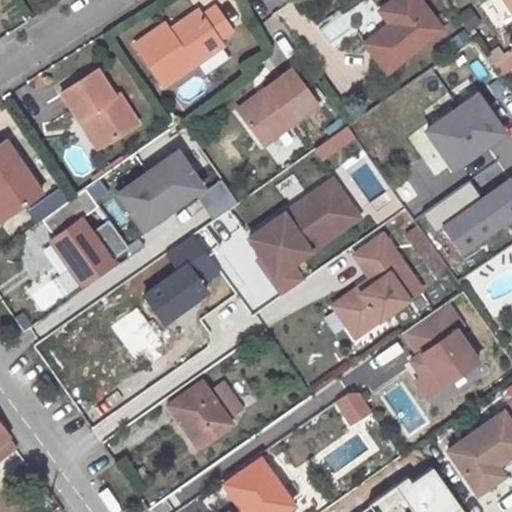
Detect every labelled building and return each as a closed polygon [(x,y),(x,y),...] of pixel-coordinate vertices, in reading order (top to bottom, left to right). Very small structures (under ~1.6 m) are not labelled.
[(387,68),(443,27),(422,0),(389,0),(381,6),(391,19),(365,38),(387,68)] [(491,0),(490,0),(477,6),(486,27),(500,21),(491,0)] [(168,22),(137,42),(165,83),(224,42),(219,36),(233,27),(218,4),(205,13),(176,33),(171,27),(168,22)] [(176,33),(205,13),(200,8),(171,27),(176,33)] [(476,42),(457,55),(464,66),(483,53),(476,42)] [(511,52),(506,44),(484,59),(496,77),(511,66),(511,52)] [(115,95),(98,67),(63,90),(81,119),(89,114),(108,141),(139,121),(120,92),(115,95)] [(269,92),(243,113),(264,142),(317,103),(292,69),(266,88),(269,92)] [(243,113),(269,92),(266,88),(239,109),(243,113)] [(427,132),(453,168),(504,131),(477,96),(427,132)] [(81,119),(100,147),(108,141),(89,114),(81,119)] [(0,143),(0,220),(44,191),(7,138),(0,143)] [(177,148),(114,191),(141,229),(204,187),(177,148)] [(511,184),(507,177),(436,225),(457,257),(511,220),(511,184)] [(334,178),(324,185),(350,222),(360,215),(334,178)] [(236,202),(221,180),(196,197),(211,219),(236,202)] [(324,185),(251,237),(277,273),(350,222),(324,185)] [(50,240),(68,264),(63,268),(77,288),(113,262),(82,217),(50,240)] [(406,235),(418,253),(420,252),(430,245),(417,227),(406,235)] [(360,285),(334,302),(352,328),(376,312),(381,318),(423,288),(385,233),(356,252),(376,281),(363,290),(360,285)] [(192,234),(164,254),(174,267),(140,292),(163,323),(208,290),(203,283),(220,271),(192,234)] [(45,243),(63,268),(68,264),(50,240),(45,243)] [(420,252),(440,280),(449,272),(430,245),(420,252)] [(450,303),(403,337),(414,352),(405,358),(430,393),(474,362),(454,334),(466,325),(450,303)] [(110,325),(134,357),(143,349),(147,355),(163,343),(136,305),(110,325)] [(352,328),(357,334),(381,318),(376,312),(352,328)] [(168,404),(197,446),(231,423),(202,380),(168,404)] [(345,426),(368,412),(353,388),(330,403),(345,426)] [(511,454),(511,421),(502,408),(444,447),(477,495),(506,475),(498,464),(511,454)] [(0,442),(9,435),(0,422),(0,442)] [(9,435),(0,442),(0,453),(15,442),(9,435)] [(227,482),(237,496),(233,499),(242,511),(281,511),(293,504),(260,458),(227,482)] [(223,484),(233,499),(237,496),(227,482),(223,484)]
